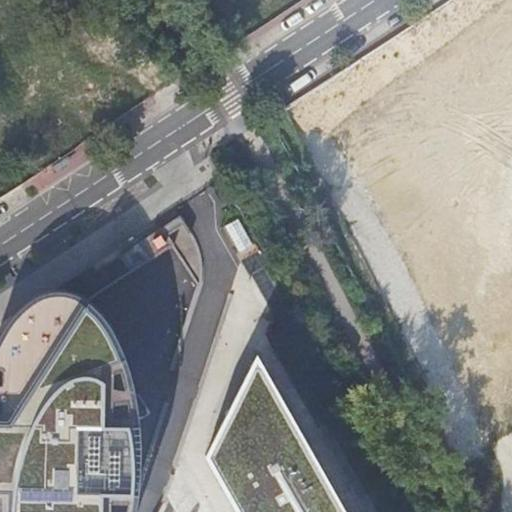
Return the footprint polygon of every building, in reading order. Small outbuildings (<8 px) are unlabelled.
[(255,0),(218,0),(226,15),(255,0)] [(291,96),(459,451),(511,426),(511,338),(495,302),(511,221),(511,98),(498,105),(501,106),(409,149),(406,149),(407,142),(368,60),(291,96)] [(0,123),(28,155),(68,120),(36,84),(0,116),(0,123)] [(188,306),(211,225),(176,215),(172,229),(146,222),(125,296),(111,292),(109,299),(153,312),(157,298),(188,306)] [(68,296),(52,298),(36,305),(21,318),(13,331),(4,345),(0,353),(0,511),(144,511),(145,508),(146,486),(145,448),(142,412),(136,380),(129,358),(121,343),(111,329),(98,314),(83,302),(68,296)] [(240,511),(351,511),(263,349),(207,454),(240,511)]
